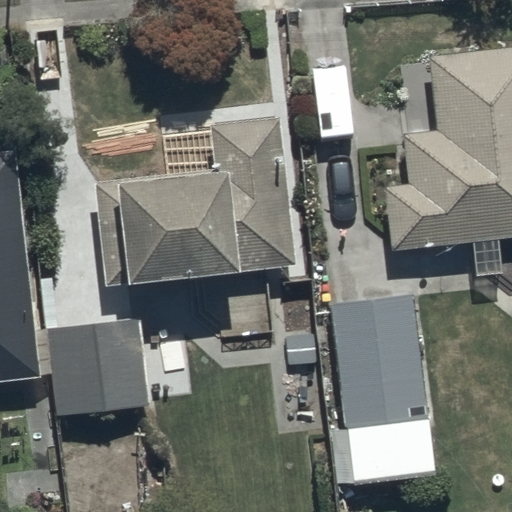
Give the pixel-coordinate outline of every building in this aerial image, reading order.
[(376,176),(384,240),(511,227),(511,40),(426,49),(432,119),(399,122),(404,173),(376,176)] [(106,168),(85,171),(99,279),(289,255),(270,105),(203,113),(207,148),(105,160),(106,168)] [(0,371),(34,368),(14,140),(0,141),(0,371)] [(410,286),(328,294),(345,471),(426,463),(410,286)] [(42,317),(49,407),(146,399),(138,309),(42,317)]
